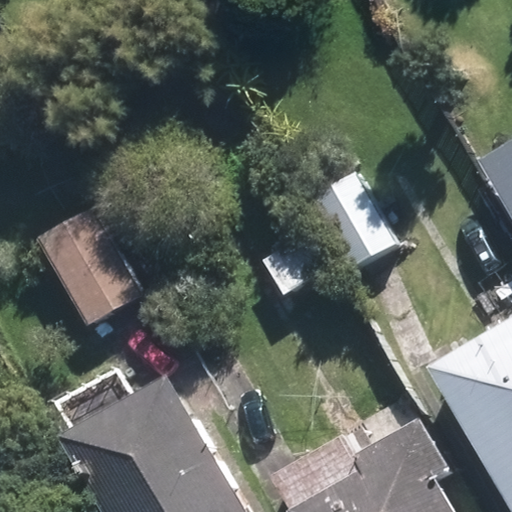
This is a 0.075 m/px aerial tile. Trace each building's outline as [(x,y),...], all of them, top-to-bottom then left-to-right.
[(428,224),(388,158),(311,204),(351,271),(428,224)] [(113,304),(55,215),(0,250),(0,334),(28,316),(47,346),(113,304)] [(511,308),(406,366),(486,511),(508,511),(511,510),(511,308)] [(221,511),(142,369),(32,429),(78,511),(221,511)] [(448,511),(397,427),(340,461),(326,438),(240,490),(253,511),(448,511)]
